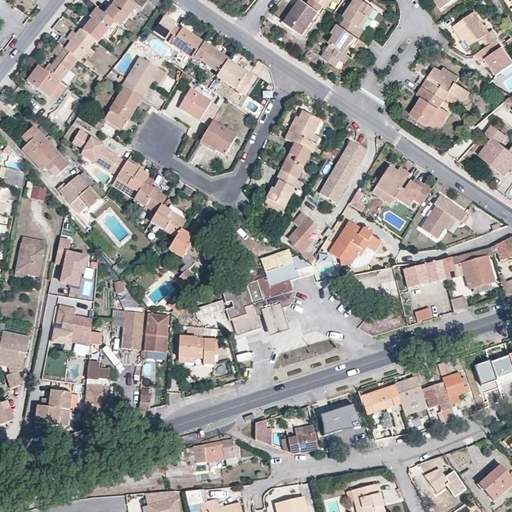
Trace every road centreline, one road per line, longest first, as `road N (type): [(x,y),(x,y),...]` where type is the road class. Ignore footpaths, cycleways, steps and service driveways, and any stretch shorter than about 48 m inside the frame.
road 1 (primary): [(511,316),(0,483)]
road 2 (residential): [(158,138),(171,162),(209,186),(240,178),(293,71)]
road 3 (residential): [(359,114),(511,214)]
road 4 (unknown): [(52,306),(20,476)]
road 5 (residential): [(388,454),(511,411)]
